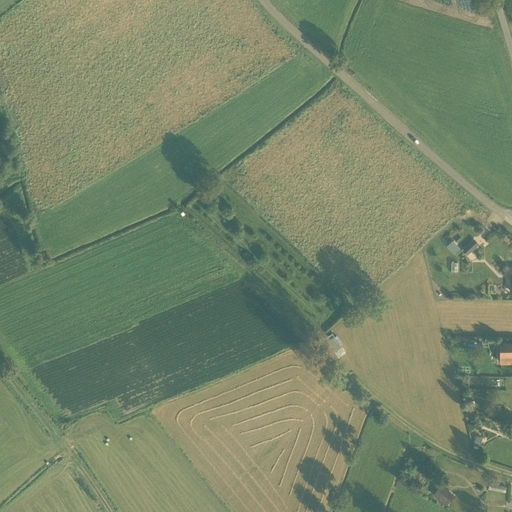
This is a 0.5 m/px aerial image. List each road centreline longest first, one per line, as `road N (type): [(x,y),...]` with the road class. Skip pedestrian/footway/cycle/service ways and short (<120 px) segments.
road 1 (track): [(180,213),(408,427),(511,473)]
road 2 (unclassified): [(263,0),(506,217)]
road 3 (track): [(106,511),(0,367)]
